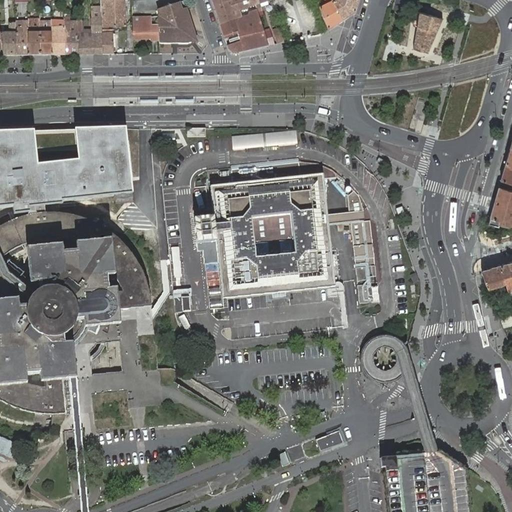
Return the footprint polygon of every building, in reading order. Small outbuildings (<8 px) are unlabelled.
[(101,6),(101,18),(102,27),(125,26),(124,0),(117,0),(101,1),(101,6)] [(212,0),(220,25),(241,17),(239,10),(252,5),(255,4),(258,3),(257,0),(212,0)] [(320,9),(328,31),(343,22),(331,0),(325,0),(328,5),(320,9)] [(359,0),(331,0),(343,22),(355,14),(359,0)] [(158,25),(159,41),(159,44),(188,44),(196,40),(184,3),(159,11),(160,17),(158,18),(158,25)] [(241,17),(220,25),(225,39),(230,37),(229,34),(237,31),(238,35),(240,42),(227,46),(229,49),(233,53),(269,46),(264,33),(257,11),(257,9),(255,4),(252,5),(254,10),(249,12),(248,15),(241,17)] [(91,6),(92,10),(92,33),(95,32),(97,55),(104,55),(102,31),(102,27),(101,18),(101,6),(91,6)] [(442,18),(420,11),(414,48),(427,52),(442,18)] [(141,17),(133,17),(134,39),(151,39),(151,41),(159,41),(158,25),(149,26),(149,22),(149,17),(141,17)] [(40,55),(39,27),(32,28),(32,19),(28,19),(28,22),(29,55),(40,55)] [(56,21),(50,20),(51,21),(51,25),(51,55),(65,55),(64,27),(56,27),(56,21)] [(39,21),(39,27),(40,55),(51,55),(51,25),(51,21),(39,21)] [(67,21),(64,21),(64,27),(65,55),(78,55),(77,26),(77,21),(67,21)] [(81,21),(77,21),(77,26),(78,55),(97,55),(95,32),(92,33),(82,33),(81,21)] [(16,56),(29,55),(28,22),(24,22),(24,28),(15,28),(16,56)] [(15,28),(15,23),(9,23),(10,34),(1,34),(3,49),(4,56),(16,56),(15,28)] [(284,42),(280,28),(273,31),(277,44),(284,42)] [(102,31),(104,55),(114,54),(113,31),(102,31)] [(264,33),(269,46),(275,44),(270,31),(264,33)] [(59,204),(126,198),(119,127),(27,133),(0,133),(0,209),(4,209),(5,214),(5,217),(13,216),(21,216),(20,208),(59,204)] [(187,137),(206,137),(206,128),(187,129),(187,137)] [(271,147),(296,144),(295,132),(295,130),(269,133),(269,135),(271,147)] [(269,133),(231,136),(231,138),(232,151),(271,147),(269,135),(269,133)] [(221,249),(223,263),(226,294),(279,289),(330,283),(319,180),(337,178),(336,173),(331,170),(299,165),(299,162),(230,169),(232,189),(215,190),(217,209),(218,221),(214,220),(217,250),(221,249)] [(501,179),(499,186),(511,189),(511,163),(506,162),(501,179)] [(372,197),(382,192),(378,183),(367,187),(372,197)] [(511,189),(499,186),(489,223),(498,225),(499,222),(509,225),(511,223),(511,189)] [(353,190),(346,197),(348,213),(358,212),(364,211),(359,197),(353,190)] [(0,400),(5,404),(26,412),(35,414),(36,410),(64,410),(62,380),(68,379),(75,379),(76,379),(75,369),(72,346),(82,337),(87,328),(119,324),(118,310),(151,306),(142,272),(126,248),(98,225),(78,217),(60,214),(59,204),(20,208),(21,216),(13,216),(5,217),(5,214),(0,216),(0,400)] [(205,218),(214,220),(213,209),(211,210),(193,211),(192,214),(204,221),(205,218)] [(192,214),(197,248),(207,243),(211,250),(217,250),(214,220),(205,218),(204,221),(192,214)] [(350,223),(356,278),(376,276),(370,221),(351,223),(350,223)] [(204,264),(218,263),(217,250),(211,250),(207,243),(197,248),(197,251),(202,251),(204,264)] [(506,282),(508,290),(511,288),(511,260),(501,264),(506,282)] [(481,269),(488,287),(506,282),(501,264),(481,269)] [(367,285),(357,285),(359,304),(369,303),(367,285)] [(183,297),(182,289),(172,290),(173,292),(175,313),(190,311),(189,297),(183,297)] [(191,289),(182,289),(183,297),(189,297),(191,296),(191,289)] [(511,310),(498,315),(503,328),(511,325),(511,310)] [(86,511),(86,496),(80,430),(75,379),(68,379),(73,430),(78,496),(79,511),(86,511)] [(340,430),(317,439),(321,451),(344,442),(340,430)] [(285,452),(279,455),(283,466),(290,463),(285,452)] [(430,453),(381,458),(382,467),(385,467),(389,511),(468,511),(465,475),(438,453),(430,453)]
